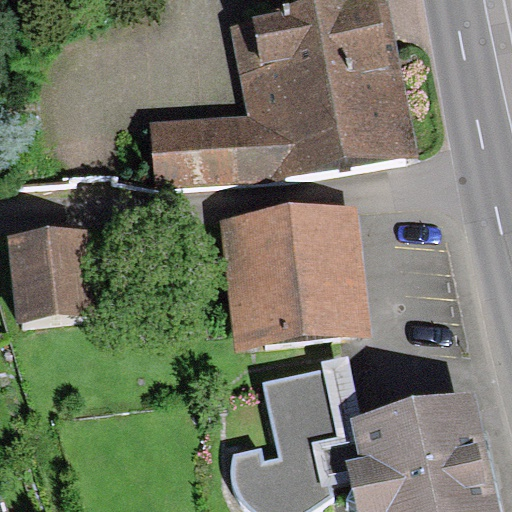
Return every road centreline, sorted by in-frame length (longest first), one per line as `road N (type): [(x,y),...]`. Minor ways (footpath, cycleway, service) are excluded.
road 1 (residential): [(487,163),(377,193),(0,217)]
road 2 (secondary): [(455,0),(487,163)]
